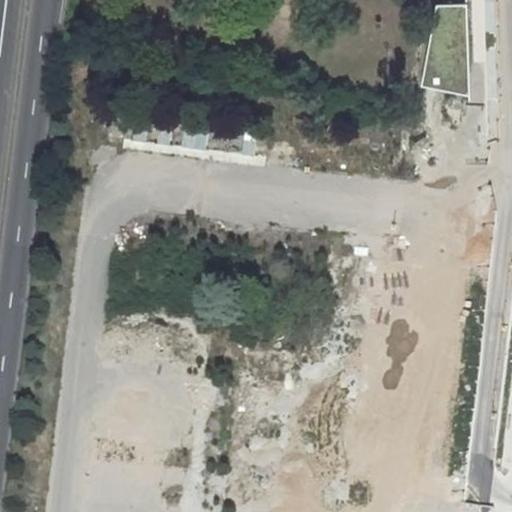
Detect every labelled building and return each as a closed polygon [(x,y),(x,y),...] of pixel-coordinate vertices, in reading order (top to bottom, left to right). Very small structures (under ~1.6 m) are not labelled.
[(469,5),(439,6),(423,84),(471,95),(469,5)] [(246,209),(243,145),(114,132),(109,195),(246,209)] [(418,342),(436,183),(360,174),(362,158),(334,155),(321,281),(350,285),(344,334),(418,342)] [(203,337),(197,258),(102,248),(74,511),(209,511),(206,462),(163,457),(175,335),(203,337)] [(408,511),(414,463),(267,447),(260,511),(408,511)]
